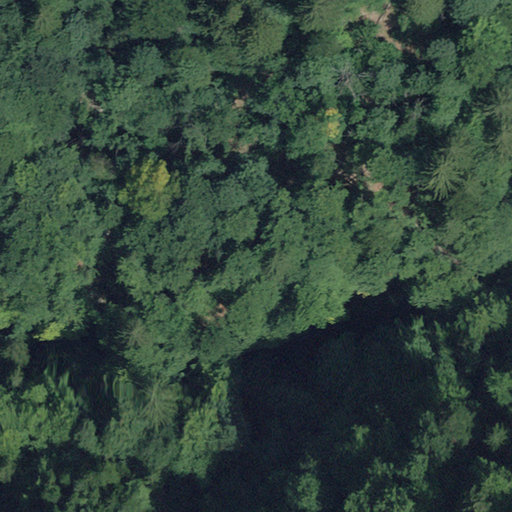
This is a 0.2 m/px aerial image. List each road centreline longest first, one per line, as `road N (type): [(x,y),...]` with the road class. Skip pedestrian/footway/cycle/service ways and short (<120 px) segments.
road 1 (track): [(511,376),(344,438),(308,462),(263,511)]
road 2 (track): [(162,511),(132,470),(83,455),(58,455),(37,467),(16,511)]
